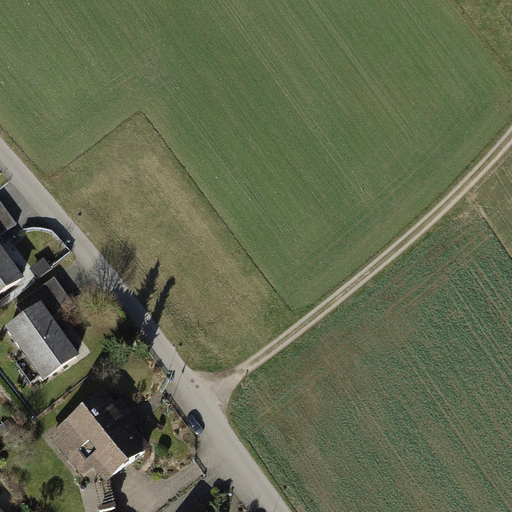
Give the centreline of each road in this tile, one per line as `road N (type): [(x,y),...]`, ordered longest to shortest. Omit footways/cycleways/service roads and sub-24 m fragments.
road 1 (residential): [(0,151),(86,252),(276,511)]
road 2 (track): [(511,133),(448,203),(203,408)]
